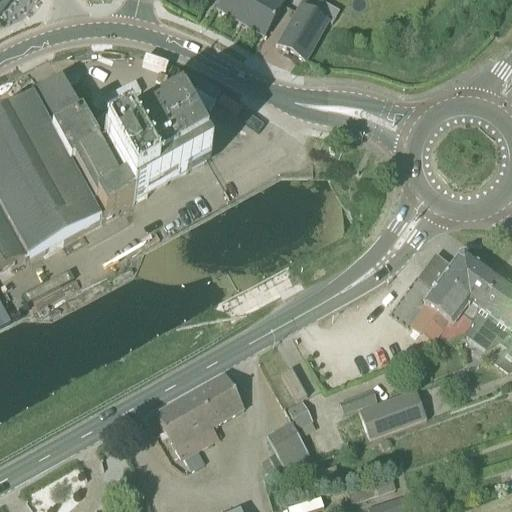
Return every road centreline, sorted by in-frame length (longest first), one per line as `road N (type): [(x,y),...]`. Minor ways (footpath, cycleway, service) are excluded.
road 1 (primary): [(0,481),(326,302)]
road 2 (secondary): [(313,108),(128,33)]
road 3 (primary): [(326,302),(378,278),(443,215)]
road 4 (primary): [(416,191),(396,228),(326,302)]
